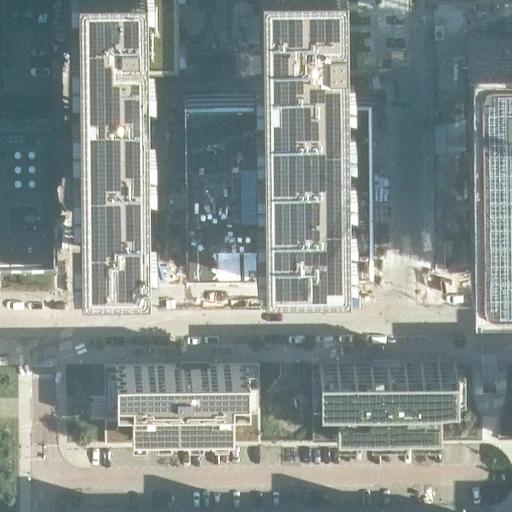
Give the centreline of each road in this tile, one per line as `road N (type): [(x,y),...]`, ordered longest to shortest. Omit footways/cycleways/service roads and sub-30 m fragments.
road 1 (residential): [(41,328),(43,476),(466,476)]
road 2 (unclassified): [(41,328),(511,321)]
road 3 (residential): [(459,20),(459,80),(61,80)]
